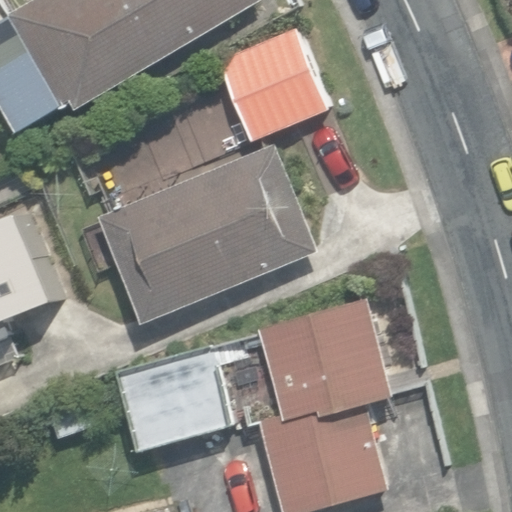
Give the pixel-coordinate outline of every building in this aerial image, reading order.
[(82,98),(88,107),(264,0),(39,0),(19,12),(74,103),(82,98)] [(229,58),(263,139),(337,109),(304,28),(229,58)] [(109,214),(153,320),(325,248),(281,142),(109,214)] [(59,298),(22,199),(0,206),(0,337),(14,332),(9,317),(59,298)] [(266,417),(293,511),(308,511),(396,486),(372,403),(402,394),(373,297),(266,328),(290,410),(266,417)] [(127,371),(149,449),(240,423),(218,345),(127,371)] [(66,446),(105,434),(92,394),(53,406),(66,446)]
